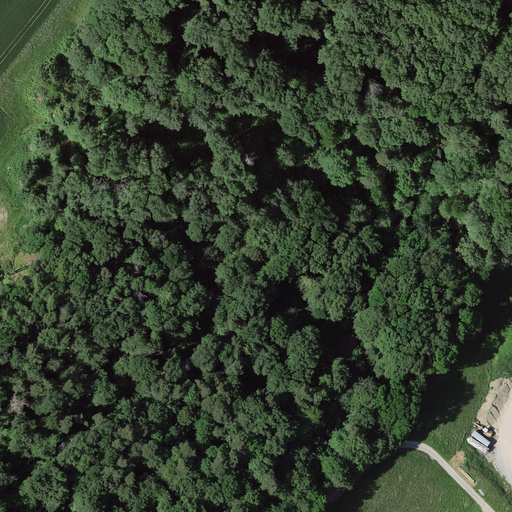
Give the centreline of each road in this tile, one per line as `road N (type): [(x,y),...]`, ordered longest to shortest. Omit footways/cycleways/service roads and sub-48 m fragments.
road 1 (track): [(398,0),(358,33),(158,254),(0,401)]
road 2 (track): [(317,511),(321,444),(354,319),(438,135)]
road 3 (track): [(490,511),(416,444),(384,451),(317,511)]
